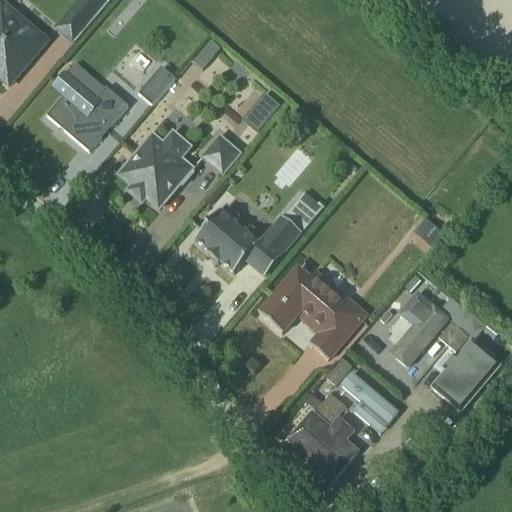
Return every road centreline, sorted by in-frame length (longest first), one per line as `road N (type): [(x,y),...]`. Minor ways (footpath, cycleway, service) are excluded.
road 1 (unclassified): [(317,511),(99,260),(0,175)]
road 2 (unknown): [(314,509),(380,456),(427,401)]
